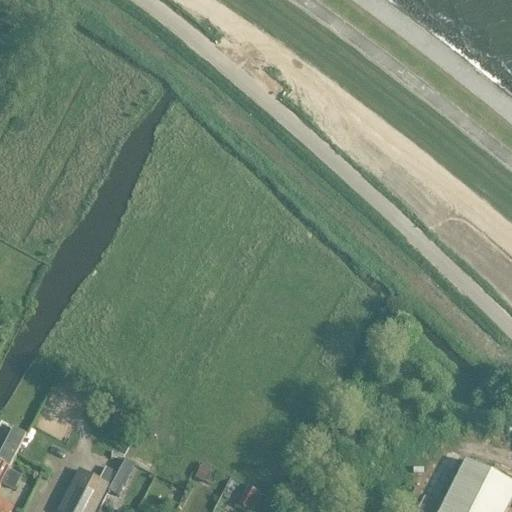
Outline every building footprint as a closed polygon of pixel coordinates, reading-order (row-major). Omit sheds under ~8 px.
[(48,418),(80,432),(101,382),(69,369),(48,418)] [(0,511),(4,511),(6,510),(36,445),(24,439),(8,474),(0,470),(0,511)] [(137,467),(120,498),(129,503),(146,472),(137,467)] [(511,511),(511,493),(470,472),(449,511),(511,511)] [(90,477),(72,511),(111,511),(121,494),(90,477)]
